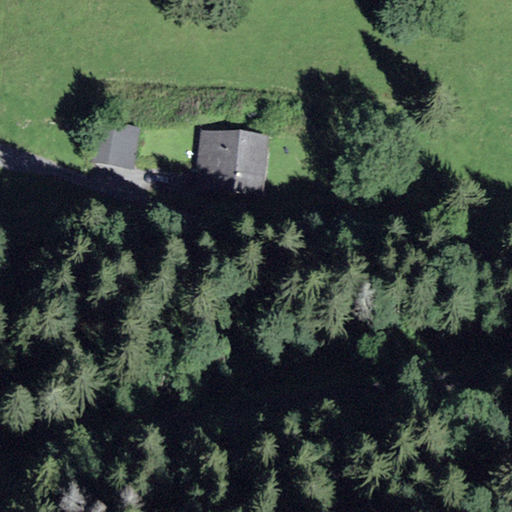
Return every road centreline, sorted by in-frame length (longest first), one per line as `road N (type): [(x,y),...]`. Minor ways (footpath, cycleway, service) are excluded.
road 1 (track): [(0,149),(164,208),(274,235),(359,231),(511,254)]
road 2 (unclassified): [(0,470),(63,444),(299,397),(511,374)]
